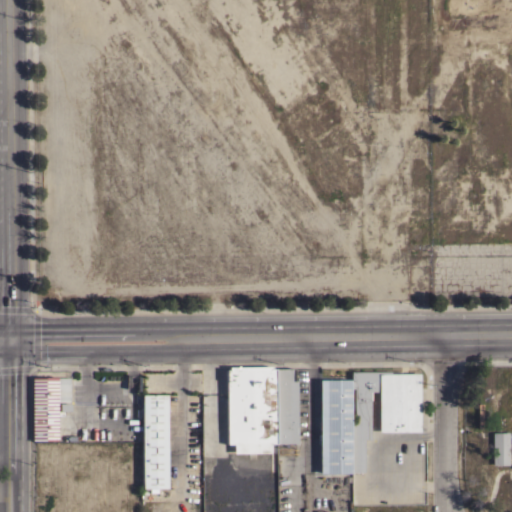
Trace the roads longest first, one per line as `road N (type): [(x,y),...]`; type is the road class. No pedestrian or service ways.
road 1 (primary): [(11,341),(511,335)]
road 2 (tertiary): [(11,341),(6,0)]
road 3 (residential): [(449,337),(451,511)]
road 4 (secondary): [(11,511),(11,341)]
